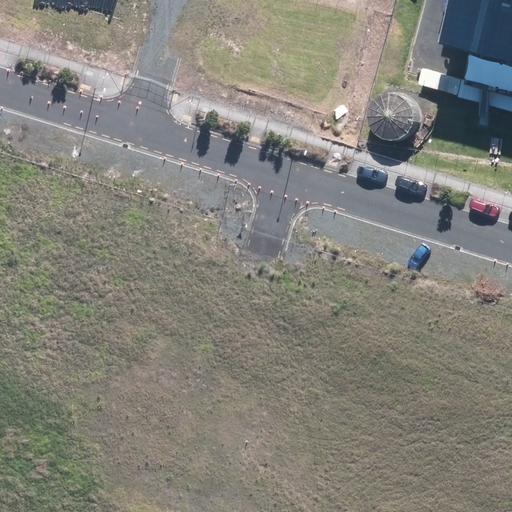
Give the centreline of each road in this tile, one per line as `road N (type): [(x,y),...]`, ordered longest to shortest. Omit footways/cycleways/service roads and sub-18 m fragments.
road 1 (unknown): [(266,250),(187,511)]
road 2 (residential): [(287,171),(511,240)]
road 3 (residential): [(140,124),(287,171)]
road 4 (residential): [(0,81),(140,124)]
